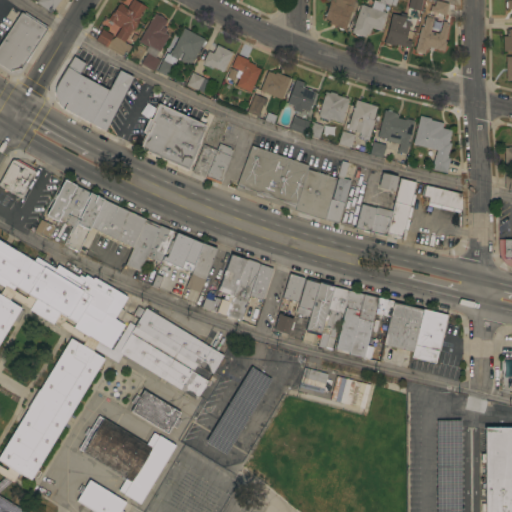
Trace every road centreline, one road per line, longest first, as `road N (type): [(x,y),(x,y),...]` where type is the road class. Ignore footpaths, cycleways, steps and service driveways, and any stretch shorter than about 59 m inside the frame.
road 1 (residential): [(481,393),(477,0)]
road 2 (residential): [(198,0),(297,48),(511,106)]
road 3 (secondary): [(131,180),(345,256)]
road 4 (residential): [(0,143),(77,0)]
road 5 (secondary): [(480,279),(357,246),(345,256)]
road 6 (secondary): [(9,128),(116,187),(131,180)]
